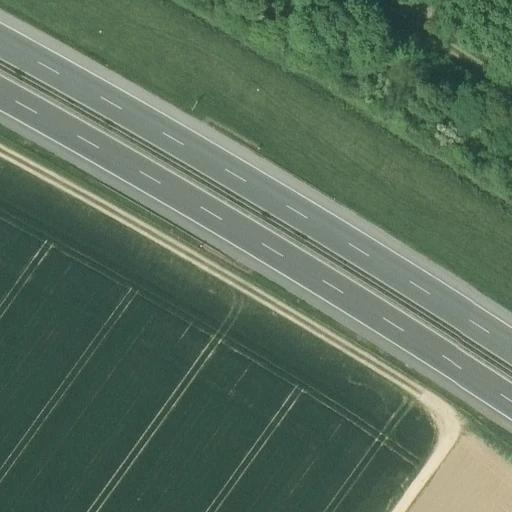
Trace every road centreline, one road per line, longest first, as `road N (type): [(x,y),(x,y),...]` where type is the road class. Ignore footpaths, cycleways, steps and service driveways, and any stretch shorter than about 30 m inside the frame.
road 1 (track): [(395,511),(450,435),(445,411),(226,276),(0,151)]
road 2 (motorway): [(0,92),(320,277),(511,406)]
road 3 (motorway): [(511,350),(340,234),(0,41)]
